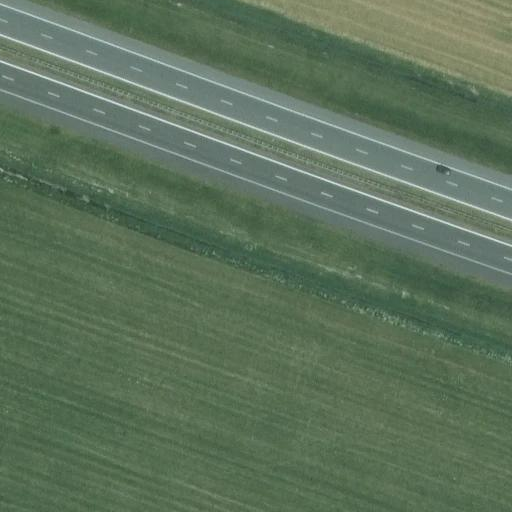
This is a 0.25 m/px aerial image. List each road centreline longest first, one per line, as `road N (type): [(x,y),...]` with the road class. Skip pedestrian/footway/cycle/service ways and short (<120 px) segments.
road 1 (motorway): [(0,74),(511,260)]
road 2 (motorway): [(511,205),(0,19)]
